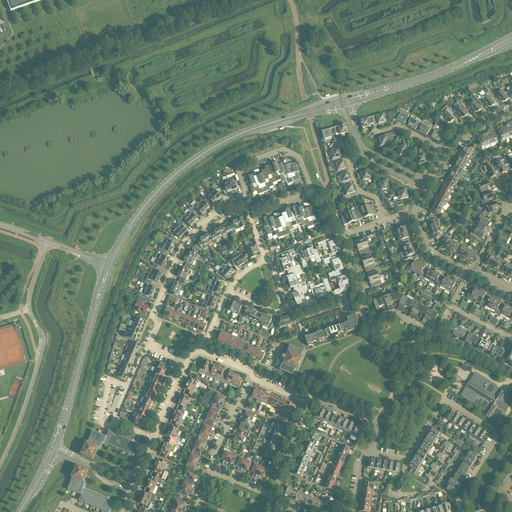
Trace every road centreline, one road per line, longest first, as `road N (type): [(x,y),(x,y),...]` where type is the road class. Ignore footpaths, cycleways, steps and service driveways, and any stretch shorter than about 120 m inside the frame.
road 1 (secondary): [(107,265),(135,217),(191,162),(251,129),(344,102)]
road 2 (residential): [(459,511),(456,503),(499,434),(444,400),(406,459)]
road 3 (secondary): [(53,449),(107,265)]
road 4 (residential): [(201,223),(182,242),(153,312),(148,347),(186,363)]
road 5 (secondary): [(344,102),(432,76),(511,39)]
road 6 (residential): [(376,320),(395,313),(434,333),(467,273)]
road 7 (residential): [(313,191),(301,160),(283,150),(238,167),(241,195)]
road 8 (residential): [(227,291),(270,311),(287,308),(271,261),(264,261)]
